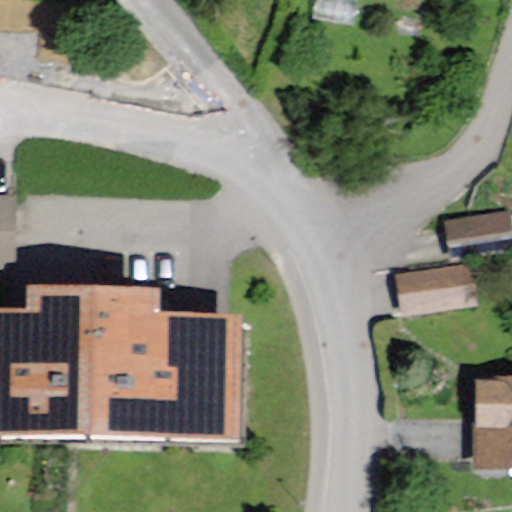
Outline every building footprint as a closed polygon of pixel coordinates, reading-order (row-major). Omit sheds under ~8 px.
[(8,197),(0,196),(0,279),(13,279),(8,197)] [(446,216),(450,243),(511,234),(511,213),(511,208),(446,216)] [(403,310),(472,302),(467,260),(398,267),(403,310)] [(242,324),(0,319),(0,460),(239,466),(242,324)] [(511,374),(484,374),(482,492),(511,492),(511,374)]
